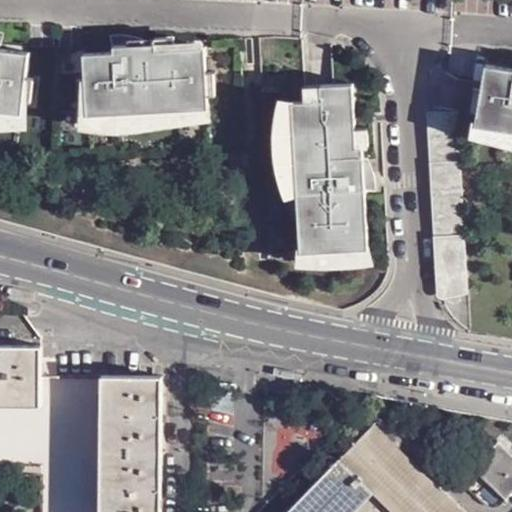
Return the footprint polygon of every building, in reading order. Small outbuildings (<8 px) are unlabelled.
[(115,51),(85,53),(88,114),(209,108),(205,46),(157,49),(156,43),(114,45),(115,51)] [(0,110),(23,113),(29,52),(0,48),(0,110)] [(511,68),(486,64),(476,125),(511,130),(511,68)] [(353,83),(321,85),(322,100),(305,101),(293,101),(298,192),(301,252),(305,252),(306,264),(366,260),(365,248),(369,248),(366,188),(365,172),(364,147),(369,147),(368,127),(356,128),(353,83)] [(321,85),(305,85),(305,101),(322,100),(321,85)] [(293,101),(281,102),(286,192),(298,192),(293,101)] [(209,108),(88,114),(88,126),(210,120),(209,108)] [(458,109),(428,110),(438,299),(468,293),(458,109)] [(0,122),(22,125),(23,113),(0,110),(0,122)] [(511,130),(476,125),(474,137),(511,142),(511,130)] [(365,172),(366,188),(376,187),(374,172),(365,172)] [(232,188),(213,189),(214,208),(233,207),(232,188)] [(161,511),(163,373),(57,372),(41,372),(41,358),(41,342),(0,342),(0,464),(25,465),(33,464),(40,465),(40,472),(40,480),(40,511),(161,511)] [(381,417),(375,423),(399,446),(406,439),(381,417)] [(341,457),(378,491),(400,511),(471,511),(399,446),(375,423),(341,457)] [(511,496),(511,449),(501,439),(476,466),(511,498),(511,496)] [(485,451),(474,440),(463,451),(475,462),(485,451)] [(357,511),(378,491),(341,457),(287,511),(357,511)]
